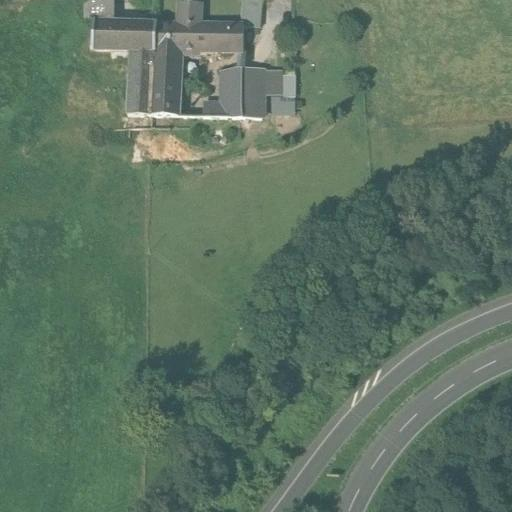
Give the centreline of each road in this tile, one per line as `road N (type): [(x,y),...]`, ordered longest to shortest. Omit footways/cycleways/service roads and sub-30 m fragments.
road 1 (motorway): [(511,308),(415,353),(385,379),(278,511)]
road 2 (motorway): [(350,511),(392,434),(421,404),(511,347)]
